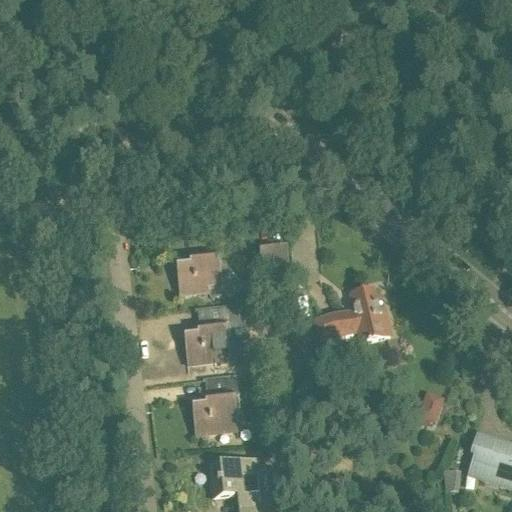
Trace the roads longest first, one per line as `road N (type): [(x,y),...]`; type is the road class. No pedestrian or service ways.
road 1 (residential): [(149,511),(118,200)]
road 2 (secondary): [(325,163),(125,0)]
road 3 (residential): [(325,163),(297,182),(118,200)]
road 4 (secondary): [(488,298),(325,163)]
